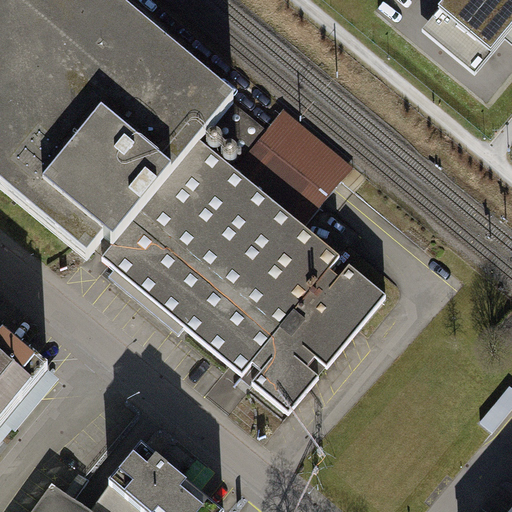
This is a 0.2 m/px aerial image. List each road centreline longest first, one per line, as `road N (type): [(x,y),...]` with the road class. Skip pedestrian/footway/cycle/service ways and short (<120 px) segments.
road 1 (residential): [(307,511),(0,257)]
road 2 (track): [(298,0),(486,157)]
